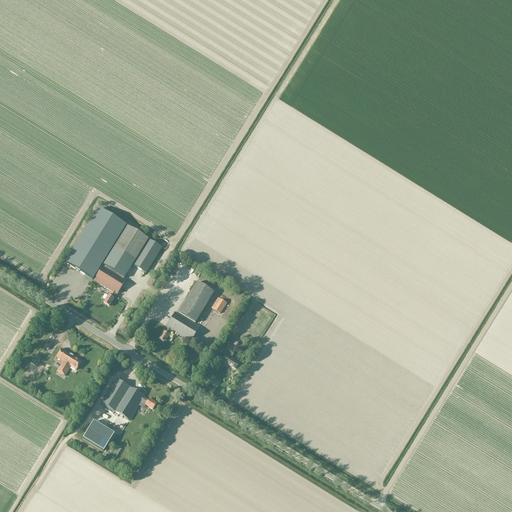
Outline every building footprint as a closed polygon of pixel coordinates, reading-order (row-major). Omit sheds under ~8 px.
[(161,249),(127,228),(117,245),(115,244),(126,227),(98,210),(65,263),(92,280),(94,277),(96,278),(94,281),(111,292),(109,297),(108,296),(103,304),(108,307),(113,299),(112,299),(115,295),(116,295),(126,280),(123,279),(132,266),(145,274),(161,249)] [(204,247),(210,247),(210,219),(206,219),(206,223),(195,223),(195,237),(204,237),(204,247)] [(190,343),(200,328),(179,315),(180,314),(195,324),(214,293),(197,283),(178,313),(178,315),(175,313),(166,328),(167,329),(165,333),(164,332),(159,340),(164,344),(166,340),(169,342),(171,337),(168,335),(171,331),(190,343)] [(220,315),(227,304),(218,298),(211,309),(220,315)] [(231,335),(227,341),(236,346),(239,340),(231,335)] [(48,351),(51,346),(46,343),(43,348),(48,351)] [(76,371),(82,362),(61,350),(56,358),(63,362),(57,372),(64,377),(70,367),(76,371)] [(229,351),(222,362),(225,364),(225,365),(228,367),(228,368),(229,367),(235,370),(235,369),(239,372),(239,371),(242,367),(238,365),(231,361),(227,358),(229,356),(230,357),(231,355),(232,356),(233,354),(234,353),(229,350),(229,351)] [(34,369),(41,358),(36,355),(29,366),(34,369)] [(116,380),(101,404),(114,412),(129,421),(141,402),(145,405),(144,405),(152,410),(156,405),(148,400),(147,401),(143,398),(144,397),(129,388),(116,380)] [(103,452),(114,435),(93,422),(82,439),(103,452)]
